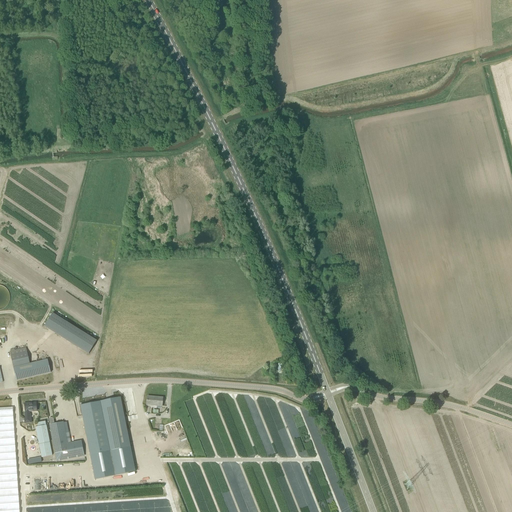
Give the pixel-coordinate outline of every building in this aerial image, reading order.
[(0,309),(4,308),(8,303),(10,298),(9,292),(5,287),(0,285),(0,309)] [(97,341),(52,313),(44,326),(89,354),(97,341)] [(10,352),(13,367),(30,363),(26,348),(10,352)] [(30,364),(30,363),(13,367),(16,381),(51,373),(48,360),(30,364)] [(147,397),(146,405),(162,406),(163,398),(147,397)] [(135,472),(120,398),(84,405),(83,403),(81,404),(81,406),(80,406),(95,480),(135,472)] [(29,412),(37,411),(36,403),(24,404),(25,413),(25,419),(24,419),(25,423),(31,423),(30,414),(29,414),(29,412)] [(0,408),(0,495),(18,494),(13,408),(0,408)] [(68,443),(63,422),(49,425),(56,460),(84,455),(81,441),(68,443)] [(52,455),(49,440),(46,425),(38,427),(36,427),(39,444),(42,458),(52,455)]
